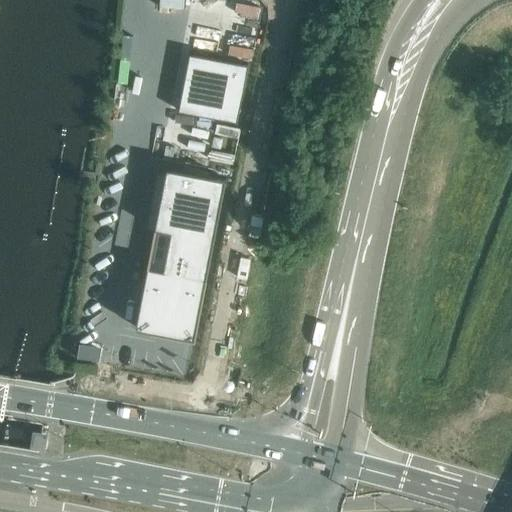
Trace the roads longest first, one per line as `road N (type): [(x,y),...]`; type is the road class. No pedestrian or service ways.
road 1 (unclassified): [(287,0),(207,392)]
road 2 (primary): [(304,453),(0,394)]
road 3 (unknown): [(129,0),(115,172),(145,259),(144,302)]
road 4 (primary): [(0,465),(241,511)]
road 5 (trunk): [(337,460),(355,347),(356,257)]
road 6 (trunk): [(356,257),(304,453)]
road 7 (primary): [(511,507),(337,460)]
road 8 (trunk): [(387,126),(463,0)]
road 9 (trunk): [(387,126),(356,257)]
road 10 (trunk): [(422,0),(388,73),(387,126)]
